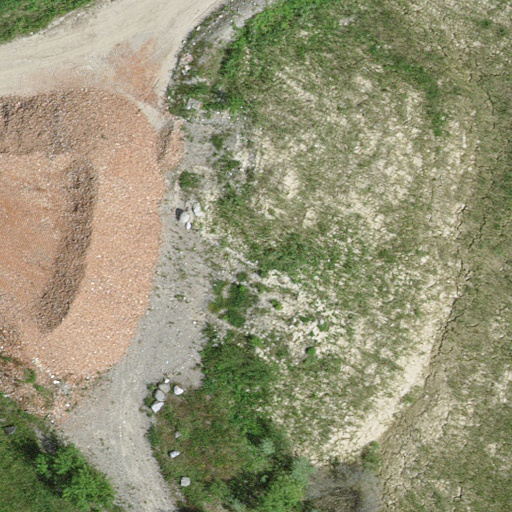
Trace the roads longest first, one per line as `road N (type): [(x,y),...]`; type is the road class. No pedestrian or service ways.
road 1 (track): [(152,511),(0,332)]
road 2 (track): [(0,93),(80,71),(194,0)]
